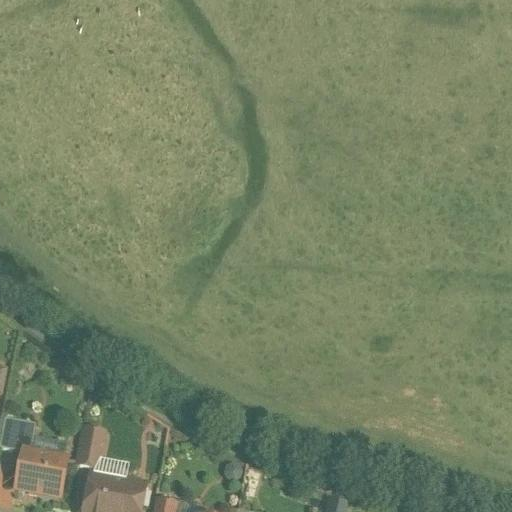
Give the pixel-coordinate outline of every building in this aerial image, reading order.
[(36,430),(5,424),(0,451),(0,453),(17,457),(20,444),(33,447),(36,430)] [(105,439),(85,435),(79,471),(98,474),(105,439)] [(63,455),(64,445),(38,444),(37,453),(63,455)] [(68,465),(23,457),(16,494),(61,503),(68,465)] [(141,511),(146,492),(92,482),(86,511),(141,511)] [(352,511),(354,504),(333,500),(331,511),(352,511)]
